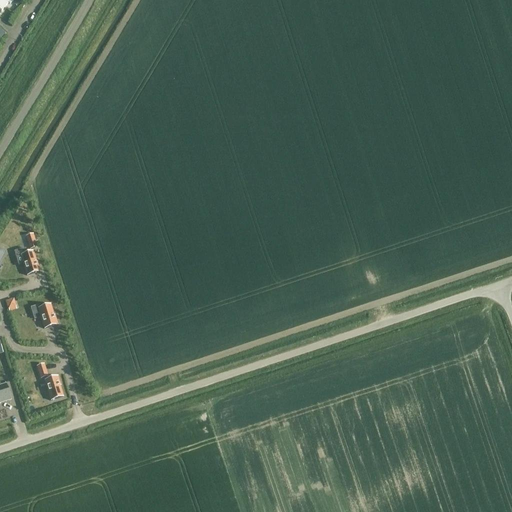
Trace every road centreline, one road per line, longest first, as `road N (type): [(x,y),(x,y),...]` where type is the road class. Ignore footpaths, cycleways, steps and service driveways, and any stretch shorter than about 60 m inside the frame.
road 1 (unclassified): [(0,449),(501,285)]
road 2 (unclassified): [(0,149),(89,0)]
